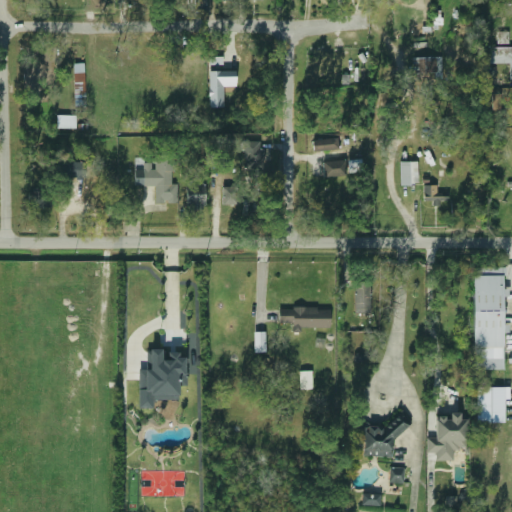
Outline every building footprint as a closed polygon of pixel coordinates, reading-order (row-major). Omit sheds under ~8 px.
[(509,79),(511,78),(511,46),(489,46),(489,63),(509,63),(509,79)] [(441,57),(412,57),(412,72),(435,72),(435,79),(442,79),(441,57)] [(73,63),(74,106),(85,105),(84,63),(73,63)] [(208,71),(208,107),(223,107),(223,86),(235,86),(235,70),(208,71)] [(500,109),(500,94),(492,93),(492,109),(500,109)] [(56,128),(75,128),(76,115),(56,115),(56,128)] [(312,151),(338,149),(337,137),(311,139),(312,151)] [(259,141),(244,140),(243,167),(263,168),(264,149),(259,149),(259,141)] [(155,185),(155,202),(177,202),(177,184),(173,184),(173,157),(153,157),(153,162),(143,162),(143,169),(135,169),(135,185),(155,185)] [(321,162),(323,177),(347,174),(345,159),(321,162)] [(417,161),(400,161),(400,184),(417,184),(417,161)] [(59,162),(59,177),(85,176),(84,162),(59,162)] [(205,208),(204,182),(185,183),(186,208),(205,208)] [(423,200),(431,201),(431,202),(447,203),(448,193),(436,192),(437,185),(423,185),(423,200)] [(237,187),(222,187),(222,204),(237,204),(237,187)] [(27,208),(49,207),(48,188),(26,189),(27,208)] [(501,275),(471,275),(471,348),(501,348),(501,275)] [(353,314),(370,314),(370,282),(353,282),(353,314)] [(291,324),(291,331),(328,330),(328,308),(277,308),(277,324),(291,324)] [(252,352),(263,352),(263,332),(252,332),(252,352)] [(138,408),(152,407),(152,400),(178,399),(178,385),(185,385),(184,353),(167,354),(167,360),(161,360),(161,348),(148,349),(148,369),(137,369),(138,408)] [(312,388),(311,371),(299,371),(299,389),(312,388)] [(476,423),(504,422),(504,398),(509,398),(509,386),(476,387),(476,423)] [(434,418),(434,438),(425,438),(425,452),(435,453),(435,461),(452,461),(452,449),(466,449),(466,415),(449,415),(449,418),(434,418)] [(357,453),(392,459),(399,419),(390,417),(388,428),(362,424),(357,453)] [(402,468),(389,468),(389,482),(402,482),(402,468)] [(380,505),(380,493),(361,493),(361,505),(380,505)]
